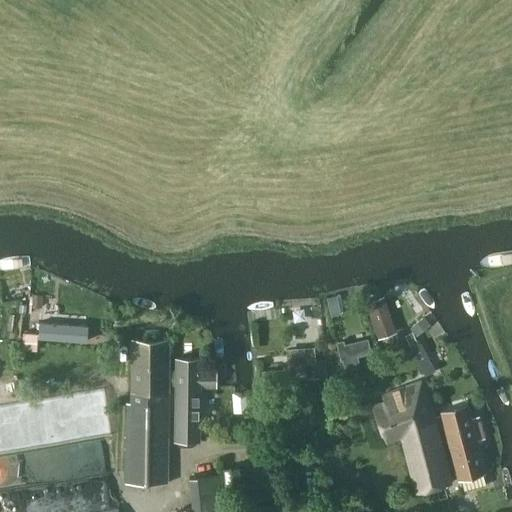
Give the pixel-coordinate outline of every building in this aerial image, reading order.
[(379,338),(396,332),(383,296),(366,302),(379,338)] [(32,297),(31,307),(41,308),(42,298),(32,297)] [(431,325),(424,316),(410,328),(416,336),(431,325)] [(42,350),(42,340),(88,344),(89,323),(39,320),(37,337),(22,336),(22,348),(42,350)] [(168,385),(176,385),(176,370),(168,370),(169,338),(132,338),(131,391),(168,392),(168,385)] [(337,342),(341,360),(342,360),(345,371),(361,367),(358,356),(372,353),(368,338),(345,344),(344,340),(337,342)] [(426,374),(435,369),(421,344),(412,348),(426,374)] [(316,362),(314,347),(286,348),(287,360),(283,361),(283,369),(261,371),(263,384),(301,381),(301,377),(307,377),(306,364),(316,362)] [(176,370),(176,385),(175,438),(198,439),(199,386),(215,386),(215,370),(200,370),(201,358),(177,358),(176,370)] [(319,379),(328,378),(326,359),(317,360),(319,379)] [(438,426),(444,425),(441,416),(436,417),(436,416),(421,379),(400,386),(400,388),(392,391),(392,389),(381,393),(383,400),(372,404),(386,443),(401,439),(414,493),(452,483),(438,426)] [(125,482),(167,483),(168,392),(131,391),(130,403),(127,403),(125,482)] [(250,411),(248,391),(234,392),(236,412),(250,411)] [(486,473),(477,440),(486,438),(479,415),(472,418),(468,405),(441,412),(442,416),(444,425),(458,480),(486,473)] [(272,436),(272,439),(285,442),(286,436),(287,436),(287,432),(299,432),(298,422),(305,422),(305,409),(272,410),(272,436)] [(227,491),(242,489),(239,467),(225,469),(227,491)] [(192,511),(224,511),(220,474),(189,477),(192,511)] [(280,498),(279,488),(233,493),(234,503),(280,498)]
